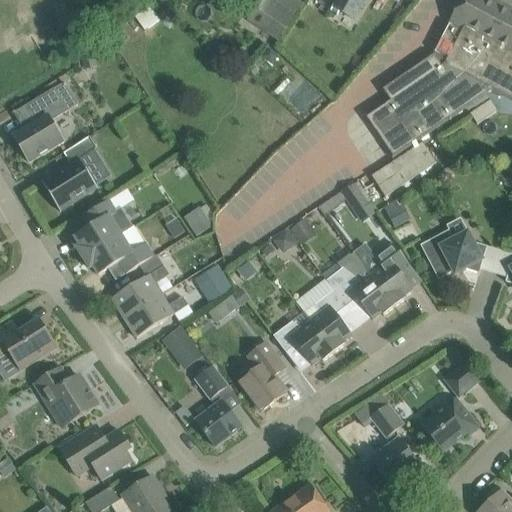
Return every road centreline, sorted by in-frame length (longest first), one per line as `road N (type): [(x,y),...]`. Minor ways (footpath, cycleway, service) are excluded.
road 1 (residential): [(303,420),(225,473),(198,474),(49,265)]
road 2 (residential): [(511,383),(453,325),(303,420)]
road 3 (residential): [(303,420),(384,511)]
